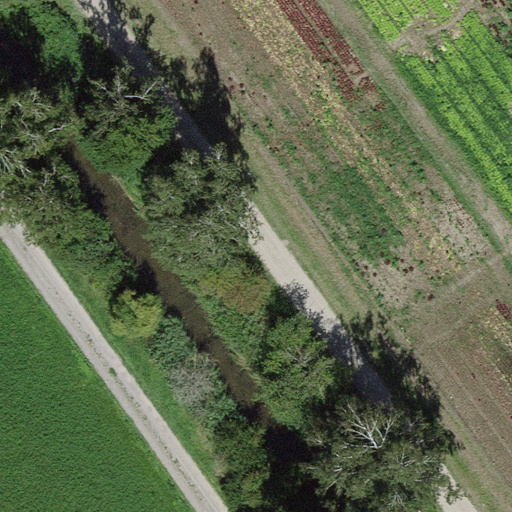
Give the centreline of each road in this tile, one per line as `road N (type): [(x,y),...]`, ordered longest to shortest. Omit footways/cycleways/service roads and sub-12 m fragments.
road 1 (track): [(472,511),(270,247),(99,0)]
road 2 (track): [(0,193),(226,511)]
